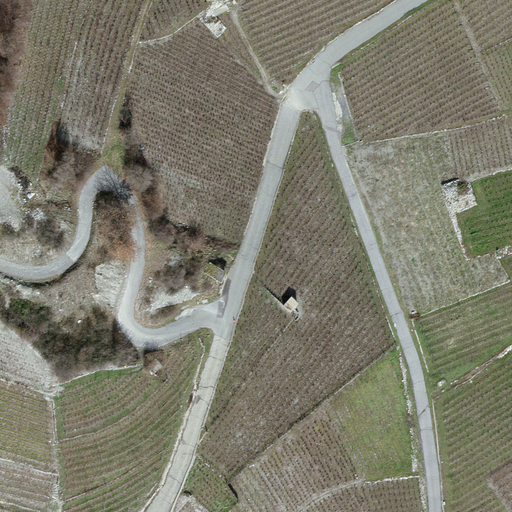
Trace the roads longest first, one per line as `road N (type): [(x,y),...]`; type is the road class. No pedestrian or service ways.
road 1 (unclassified): [(412,0),(329,57),(295,100),(199,409),(156,511)]
road 2 (track): [(434,511),(427,414),(407,339),(313,74)]
road 3 (track): [(227,321),(204,318),(152,338),(129,326),(136,226),(123,187),(110,180),(91,190),(78,244),(61,263),(29,271),(0,264)]
